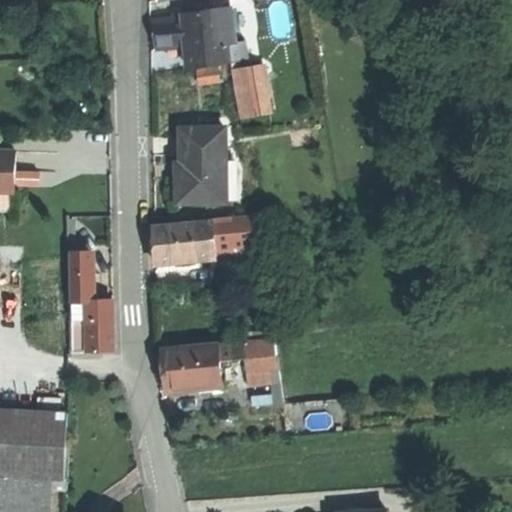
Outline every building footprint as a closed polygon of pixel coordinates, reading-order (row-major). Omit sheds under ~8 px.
[(232,6),(185,13),(186,18),(188,45),(196,49),(198,66),(232,61),(230,45),(238,44),(232,6)] [(175,19),(154,20),(156,48),(188,45),(186,18),(175,19)] [(262,64),(235,68),(243,117),(270,113),(262,64)] [(226,125),(182,126),(183,156),(179,156),(179,178),(180,199),(227,199),(226,125)] [(0,189),(16,190),(17,149),(0,148),(0,189)] [(256,215),(233,217),(237,246),(260,244),(256,215)] [(233,217),(213,219),(214,220),(216,249),(237,246),(233,217)] [(214,220),(156,225),(156,243),(156,262),(217,255),(216,249),(214,220)] [(260,244),(237,246),(238,264),(263,261),(260,244)] [(92,250),(73,251),(75,350),(88,350),(88,300),(93,300),(92,250)] [(93,300),(88,300),(88,350),(116,349),(115,324),(115,299),(93,300)] [(275,336),(245,339),(247,356),(278,354),(275,336)] [(245,339),(220,342),(220,343),(221,359),(247,356),(245,339)] [(220,343),(166,348),(167,369),(169,390),(223,385),(221,359),(220,343)] [(278,354),(247,356),(250,383),(282,380),(278,354)] [(0,408),(0,511),(47,511),(49,478),(66,479),(69,411),(0,408)]
